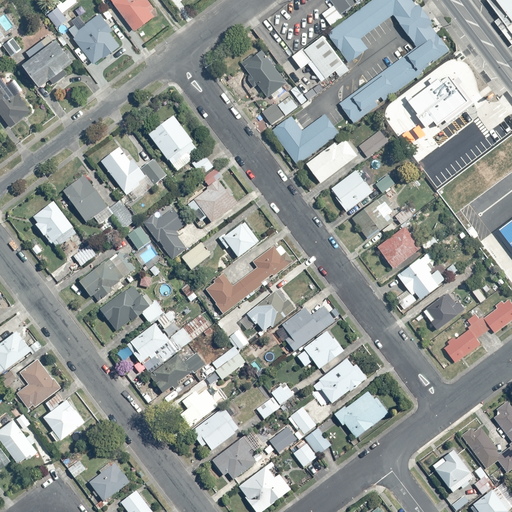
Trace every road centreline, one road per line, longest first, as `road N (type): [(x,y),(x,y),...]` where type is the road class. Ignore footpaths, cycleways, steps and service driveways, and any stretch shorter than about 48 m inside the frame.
road 1 (residential): [(444,408),(176,56)]
road 2 (residential): [(201,511),(0,247)]
road 3 (residential): [(0,187),(176,56)]
